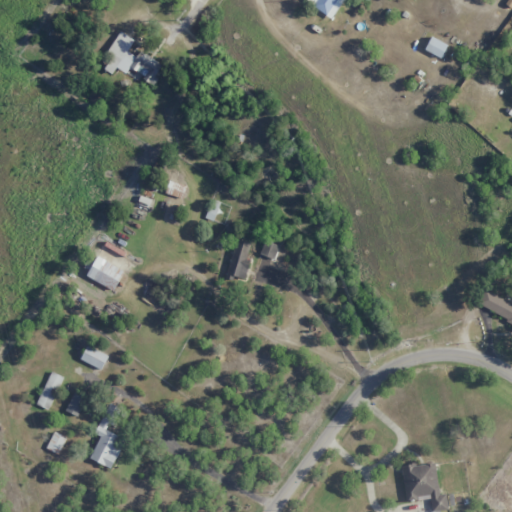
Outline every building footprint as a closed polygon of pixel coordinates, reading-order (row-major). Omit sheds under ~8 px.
[(303,0),(330,17),(341,0),(303,0)] [(163,64),(140,51),(137,57),(127,52),(134,39),(119,31),(100,66),(113,72),(115,67),(126,73),(128,69),(153,83),(163,64)] [(447,44),(431,37),(424,50),(440,58),(447,44)] [(186,186),(170,181),(166,193),(182,199),(186,186)] [(245,280),(252,241),(234,238),(227,277),(245,280)] [(274,259),(278,245),(265,242),(261,255),(274,259)] [(86,277),(114,290),(123,269),(95,256),(86,277)] [(511,303),(486,290),(478,306),(511,323),(511,303)] [(80,361),(102,368),(107,354),(85,346),(80,361)] [(37,405),(50,410),(62,376),(49,371),(37,405)] [(77,416),(86,397),(73,391),(65,411),(77,416)] [(59,454),(66,437),(54,431),(46,448),(59,454)] [(432,511),(448,509),(445,493),(439,494),(434,462),(401,466),(405,498),(430,495),(432,511)]
